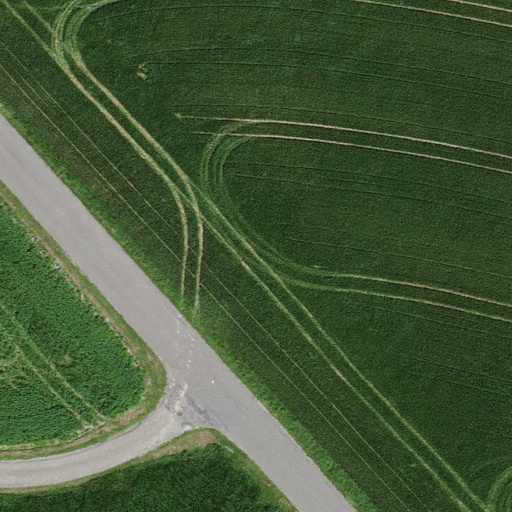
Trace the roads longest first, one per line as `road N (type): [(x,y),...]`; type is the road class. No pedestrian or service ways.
road 1 (unclassified): [(348,511),(0,137)]
road 2 (track): [(0,461),(87,456),(216,373)]
